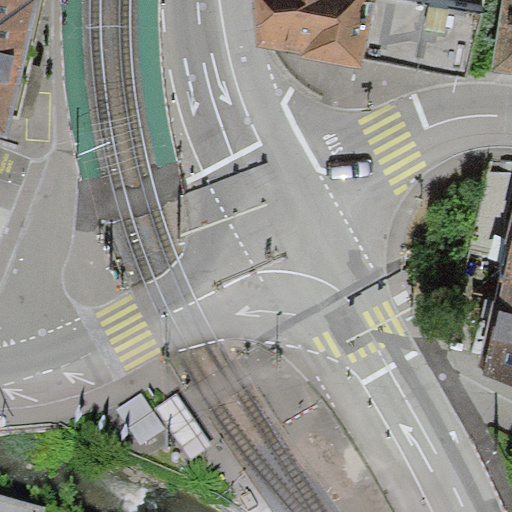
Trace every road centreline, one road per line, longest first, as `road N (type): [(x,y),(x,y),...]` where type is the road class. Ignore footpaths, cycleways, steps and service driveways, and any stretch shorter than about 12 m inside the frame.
road 1 (residential): [(12,375),(65,150),(64,0)]
road 2 (secondary): [(296,247),(385,382),(449,511)]
road 3 (residential): [(511,115),(425,128),(275,213)]
road 4 (secondary): [(194,0),(234,132),(275,213)]
road 5 (residential): [(128,333),(296,247)]
road 6 (residential): [(128,333),(12,375)]
